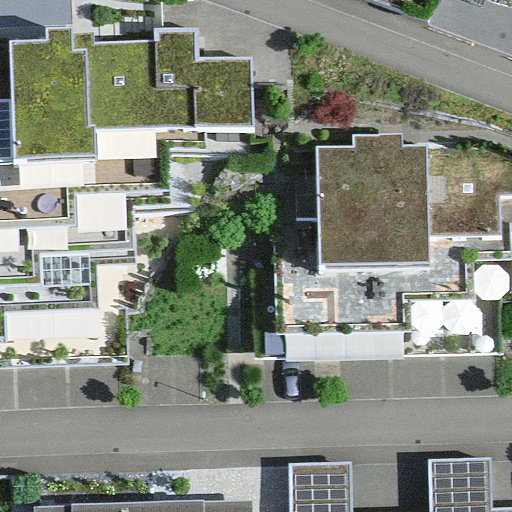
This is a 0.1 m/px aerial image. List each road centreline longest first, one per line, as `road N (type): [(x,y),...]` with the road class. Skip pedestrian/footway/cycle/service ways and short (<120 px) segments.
road 1 (residential): [(511,419),(0,438)]
road 2 (residential): [(301,0),(511,81)]
